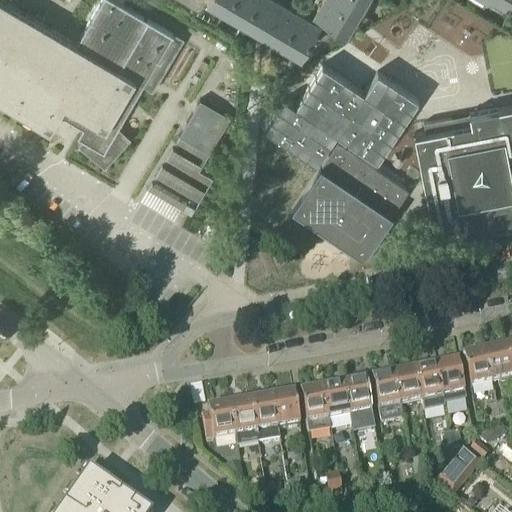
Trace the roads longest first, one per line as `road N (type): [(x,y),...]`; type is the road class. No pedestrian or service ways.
road 1 (residential): [(511,261),(210,322),(170,355)]
road 2 (residential): [(161,375),(511,309)]
road 3 (residential): [(226,511),(76,388)]
road 4 (unknown): [(96,211),(167,110)]
